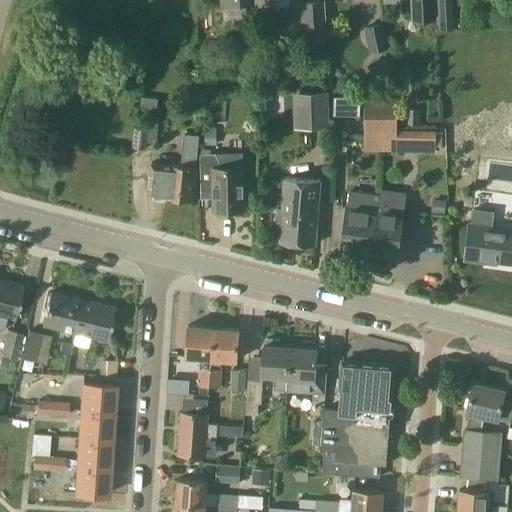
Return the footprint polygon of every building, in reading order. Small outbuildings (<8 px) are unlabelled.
[(327,29),(325,0),(323,0),(301,2),(303,31),(327,29)] [(437,20),(436,0),(411,0),(412,20),(437,20)] [(454,0),(437,0),(439,29),(456,28),(454,0)] [(389,48),(384,22),(365,26),(370,52),(389,48)] [(326,94),(301,94),(301,127),(326,127),(326,94)] [(142,97),(141,107),(157,108),(158,98),(142,97)] [(361,116),(361,98),(335,97),(334,115),(361,116)] [(365,98),(365,128),(396,128),(396,98),(365,98)] [(405,109),(405,125),(413,125),(420,125),(420,109),(405,109)] [(159,124),(148,123),(148,128),(135,126),(133,147),(146,149),(147,141),(157,143),(159,124)] [(204,127),(204,144),(216,144),(216,127),(204,127)] [(396,128),(365,128),(365,151),(396,151),(396,128)] [(200,135),(184,133),(181,167),(151,164),(148,197),(155,198),(157,201),(164,201),(165,199),(193,202),(197,169),(200,135)] [(216,155),(216,154),(199,154),(200,191),(212,190),(213,211),(244,210),(243,167),(221,168),(216,155)] [(281,225),(280,242),(315,245),(320,181),(299,179),(285,178),(285,182),(282,210),(277,209),(276,225),(281,225)] [(380,196),(379,196),(378,208),(376,208),(372,246),(398,250),(405,192),(381,189),(380,196)] [(378,208),(379,196),(349,192),(348,204),(346,204),(342,242),(372,246),(376,208),(378,208)] [(432,198),(432,212),(445,213),(446,199),(432,198)] [(494,212),(473,209),(471,223),(470,223),(464,258),(511,265),(511,228),(492,226),(494,212)] [(0,281),(0,328),(4,330),(7,317),(14,319),(21,287),(0,281)] [(42,325),(74,333),(82,301),(50,293),(42,325)] [(113,308),(82,301),(74,333),(106,340),(113,308)] [(205,386),(209,387),(211,369),(211,362),(214,328),(189,326),(186,358),(200,359),(198,386),(205,386)] [(29,328),(22,355),(44,361),(51,333),(29,328)] [(239,329),(214,328),(211,362),(220,362),(221,360),(236,362),(239,329)] [(23,332),(7,329),(1,356),(18,359),(23,332)] [(287,388),(290,347),(279,347),(280,340),(266,339),(266,346),(264,346),(262,377),(275,378),(274,389),(287,390),(287,388)] [(302,348),(290,347),(287,388),(287,390),(313,392),(312,404),(325,404),(327,365),(316,364),(317,349),(316,349),(316,342),(303,341),(302,348)] [(69,357),(72,344),(61,342),(58,354),(69,357)] [(1,358),(0,362),(0,367),(14,370),(16,361),(1,358)] [(102,360),(101,375),(117,376),(118,360),(102,360)] [(324,408),(321,446),(321,450),(325,450),(323,472),(380,477),(381,464),(387,465),(391,414),(392,414),(393,413),(394,412),(394,411),(394,410),(394,409),(393,408),(392,407),(391,407),(390,407),(393,367),(342,362),(339,409),(324,408)] [(211,369),(209,387),(222,388),(222,369),(220,369),(211,369)] [(247,371),(233,369),(231,389),(245,390),(247,371)] [(263,381),(248,380),(246,415),(258,415),(259,404),(262,404),(263,381)] [(82,383),(81,411),(112,414),(114,385),(82,383)] [(465,429),(462,475),(487,477),(497,478),(501,433),(481,431),(484,416),(511,422),(511,419),(511,401),(502,399),(504,391),(474,383),(467,413),(469,413),(465,429)] [(36,414),(52,416),(53,401),(37,400),(37,406),(36,414)] [(53,401),(52,416),(68,417),(69,402),(53,401)] [(81,411),(79,439),(111,441),(112,414),(81,411)] [(183,411),(180,454),(206,456),(207,444),(218,445),(219,433),(219,423),(208,422),(209,412),(183,411)] [(226,423),(225,433),(243,435),(243,425),(226,423)] [(312,444),(320,445),(321,427),(313,426),(312,444)] [(79,439),(77,464),(77,466),(109,468),(111,441),(79,439)] [(32,469),(49,470),(50,456),(33,455),(32,469)] [(50,456),(49,470),(65,471),(66,457),(50,456)] [(109,468),(77,466),(75,492),(75,494),(107,496),(109,468)] [(216,481),(238,483),(240,468),(217,466),(216,481)] [(254,469),(253,484),(269,484),(270,470),(254,469)] [(460,490),(458,511),(507,511),(510,484),(497,483),(496,483),(497,478),(487,477),(486,492),(466,490),(460,490)] [(178,478),(177,503),(206,505),(217,506),(218,493),(207,492),(208,480),(178,478)] [(340,501),(338,511),(381,511),(383,491),(353,488),(353,499),(340,498),(340,501)] [(218,493),(217,506),(238,507),(239,494),(218,493)] [(299,508),(338,511),(340,501),(316,499),(316,500),(300,499),(299,508)] [(177,503),(175,511),(205,511),(206,505),(177,503)]
